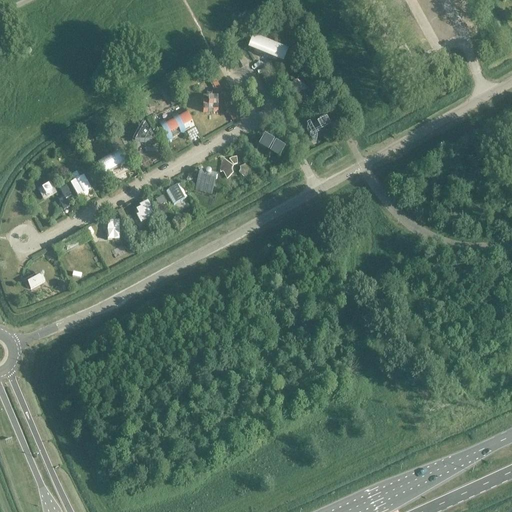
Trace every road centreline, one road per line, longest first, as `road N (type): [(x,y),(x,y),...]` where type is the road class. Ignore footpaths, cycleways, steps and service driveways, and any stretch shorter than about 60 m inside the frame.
road 1 (unclassified): [(14,341),(99,306),(316,191)]
road 2 (residential): [(258,121),(37,240)]
road 3 (unclassified): [(316,191),(511,80)]
road 4 (trunk): [(511,434),(340,511)]
road 5 (unclassified): [(69,511),(8,372)]
road 6 (unclassified): [(0,395),(52,511)]
